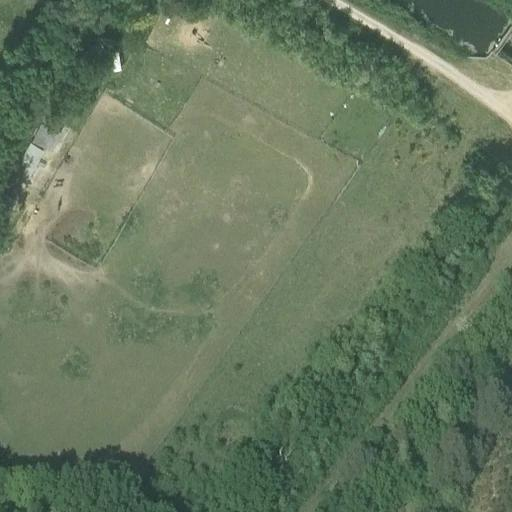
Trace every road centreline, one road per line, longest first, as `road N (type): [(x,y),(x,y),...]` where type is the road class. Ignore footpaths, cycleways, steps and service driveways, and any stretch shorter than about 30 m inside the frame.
road 1 (track): [(285,511),(443,341),(511,229)]
road 2 (track): [(0,250),(128,19)]
road 3 (track): [(508,102),(328,0)]
